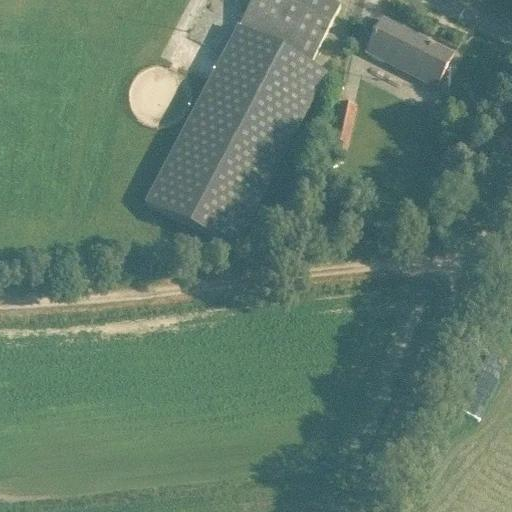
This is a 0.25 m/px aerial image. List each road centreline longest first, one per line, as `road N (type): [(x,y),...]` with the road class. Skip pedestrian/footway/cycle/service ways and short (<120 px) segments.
road 1 (track): [(0,304),(478,256)]
road 2 (unclassified): [(362,511),(511,184)]
